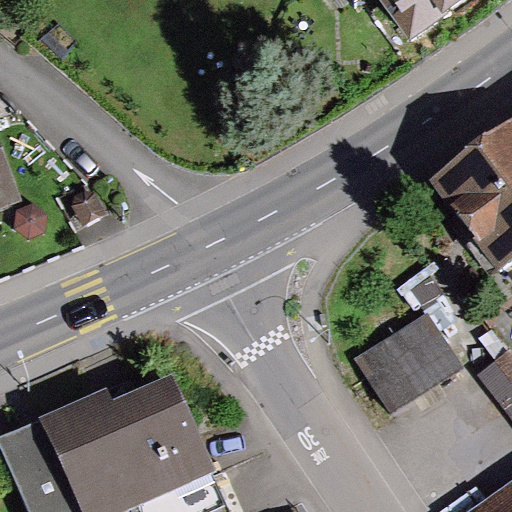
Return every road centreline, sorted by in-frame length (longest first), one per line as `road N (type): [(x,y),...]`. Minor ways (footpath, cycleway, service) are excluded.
road 1 (tertiary): [(203,250),(414,132),(511,61)]
road 2 (residential): [(203,250),(371,511)]
road 3 (residential): [(203,250),(159,187),(0,52)]
road 4 (tertiary): [(0,340),(203,250)]
